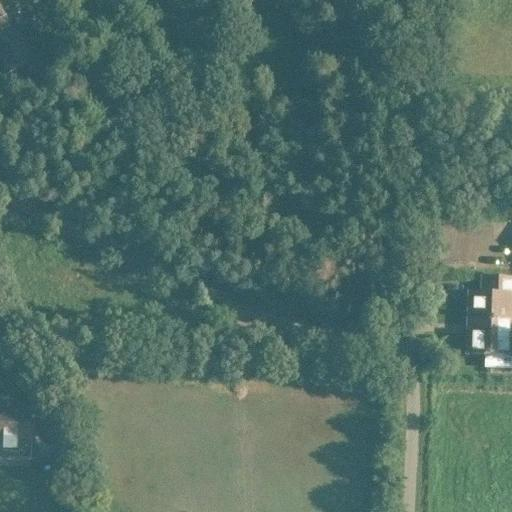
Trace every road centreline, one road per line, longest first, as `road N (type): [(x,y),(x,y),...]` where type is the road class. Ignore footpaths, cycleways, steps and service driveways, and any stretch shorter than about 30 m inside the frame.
road 1 (unclassified): [(401,511),(399,373),(374,350),(261,316),(39,224),(0,189)]
road 2 (track): [(0,335),(232,339),(261,316)]
